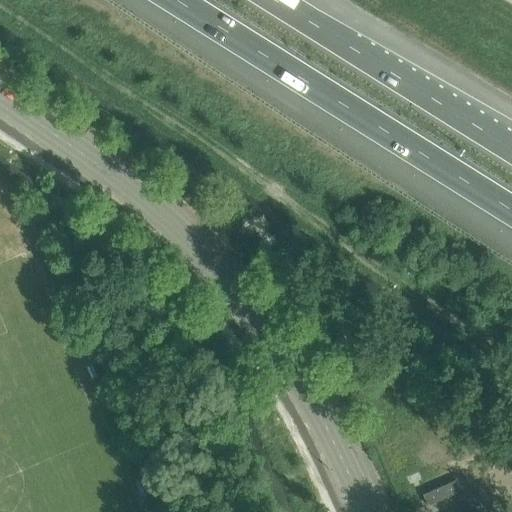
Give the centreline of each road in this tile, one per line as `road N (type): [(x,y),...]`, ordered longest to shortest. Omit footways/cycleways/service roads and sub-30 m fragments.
road 1 (tertiary): [(367,511),(306,385),(234,288),(150,203),(0,99)]
road 2 (motorway): [(179,0),(511,209)]
road 3 (motorway): [(511,150),(272,0)]
